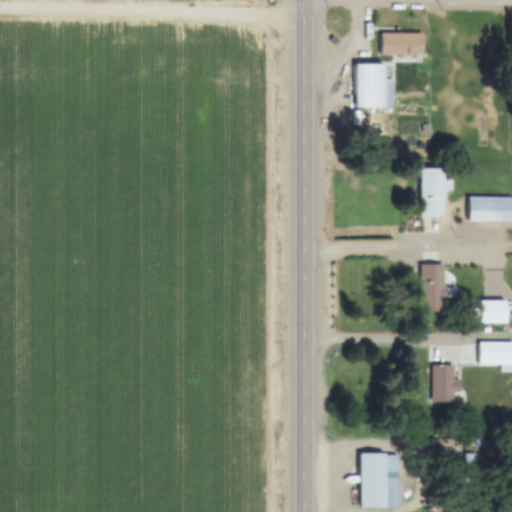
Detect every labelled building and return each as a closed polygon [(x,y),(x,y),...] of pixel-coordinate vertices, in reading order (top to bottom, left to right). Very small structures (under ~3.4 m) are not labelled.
[(419,33),(377,33),(377,56),(419,56),(419,33)] [(380,64),(351,64),(351,108),(389,108),(389,80),(380,80),(380,64)] [(441,216),(441,168),(416,168),(416,216),(441,216)] [(511,222),(511,197),(465,197),(465,222),(511,222)] [(441,264),(416,264),(416,312),(441,312),(441,264)] [(502,324),(502,301),(475,301),(475,324),(502,324)] [(511,342),(474,342),(474,365),(511,365),(511,342)] [(457,392),(457,380),(449,380),(449,365),(428,365),(428,403),(451,403),(451,392),(457,392)] [(356,509),(395,509),(395,454),(356,454),(356,509)] [(462,496),(472,496),(472,454),(462,454),(462,496)]
